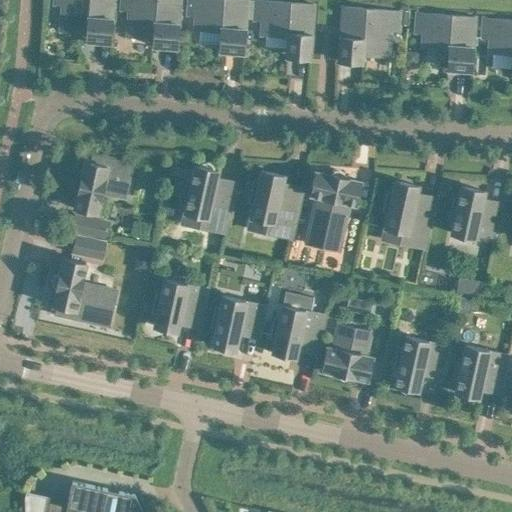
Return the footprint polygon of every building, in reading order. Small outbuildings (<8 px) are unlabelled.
[(88,21),(87,35),(86,40),(110,42),(113,0),(54,0),(54,4),(62,5),(61,18),(88,21)] [(153,38),(153,41),(153,45),(177,47),(180,0),(121,0),(121,9),(129,10),(127,36),(153,38)] [(243,53),(247,0),(188,0),(187,14),(195,15),(194,29),(221,31),(219,51),(243,53)] [(310,58),(313,24),(314,4),(260,0),(255,0),(254,20),(262,20),(261,34),(288,36),(286,51),(286,56),(310,58)] [(401,11),(342,6),(338,60),(362,62),(362,54),(389,56),(391,30),(399,31),(401,11)] [(449,49),(448,64),(447,69),(471,70),(475,17),(417,12),(415,32),(423,33),(422,47),(449,49)] [(511,19),(483,17),(482,37),(490,38),(488,52),(511,53),(511,19)] [(407,52),(406,62),(411,63),(416,58),(416,53),(407,52)] [(74,207),(84,209),(98,212),(102,192),(125,198),(133,162),(107,157),(106,165),(85,160),(74,207)] [(228,221),(235,187),(215,183),(218,170),(214,169),(211,164),(208,162),(203,163),(199,165),(195,165),(192,177),(188,176),(184,195),(188,196),(184,211),(228,221)] [(301,192),(281,188),(284,175),(261,170),(258,182),(254,182),(250,200),(254,201),(250,217),(294,226),(301,192)] [(308,230),(342,238),(350,202),(356,204),(361,180),(315,170),(310,194),(316,195),(308,230)] [(428,237),(436,202),(416,198),(418,185),(395,180),(392,193),(388,192),(384,211),(388,212),(385,227),(428,237)] [(494,242),(502,208),(482,203),(485,191),(461,185),(458,198),(454,197),(450,216),(454,217),(451,232),(494,242)] [(110,222),(75,215),(72,229),(107,237),(110,222)] [(106,240),(76,234),(72,252),(102,258),(106,240)] [(63,257),(53,304),(74,309),(72,317),(109,325),(117,290),(82,282),(86,262),(63,257)] [(200,322),(205,297),(207,288),(164,278),(161,294),(157,293),(156,297),(153,312),(157,312),(154,325),(177,330),(180,318),(200,322)] [(457,278),(455,292),(479,296),(481,282),(457,278)] [(240,328),(260,332),(266,305),(223,295),(220,307),(216,307),(212,325),(216,326),(212,344),(216,345),(219,350),(222,352),(227,351),(231,348),(235,349),(240,328)] [(460,298),(456,313),(468,315),(471,301),(460,298)] [(272,351),(291,355),(295,356),(298,344),(318,348),(326,314),(282,304),(279,320),(275,319),(271,338),(275,338),(272,351)] [(327,346),(322,369),(367,379),(372,355),(366,354),(372,331),(338,323),(333,347),(327,346)] [(423,368),(443,373),(449,345),(405,335),(403,348),(399,347),(394,366),(399,367),(395,384),(399,385),(402,390),(405,392),(410,392),(414,389),(418,390),(423,368)] [(455,392),(478,397),(481,384),(501,388),(509,354),(465,345),(462,360),(458,359),(454,378),(458,379),(455,392)] [(26,491),(25,497),(24,511),(142,511),(135,494),(119,491),(118,493),(107,491),(107,488),(72,481),(68,500),(47,495),(26,491)]
